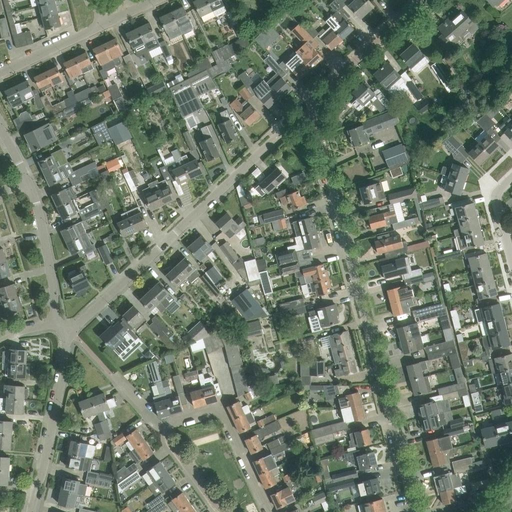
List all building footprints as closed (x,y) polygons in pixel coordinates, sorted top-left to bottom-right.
[(207,0),(197,0),(194,2),(197,7),(200,16),(203,22),(215,16),(212,11),(207,0)] [(215,16),(226,11),(224,5),(221,0),(207,0),(212,11),(215,16)] [(350,0),(347,3),(360,18),(371,8),(364,0),(355,0),(354,2),(352,0),(350,0)] [(39,5),(42,17),(58,13),(55,1),(39,5)] [(174,11),(172,12),(179,27),(190,22),(183,7),(174,11)] [(233,26),(238,23),(232,10),(227,13),(233,26)] [(331,27),(342,39),(354,29),(338,11),(326,21),(331,27)] [(172,12),(160,18),(167,33),(179,27),(172,12)] [(471,35),(480,27),(474,20),(472,22),(463,12),(448,25),(445,22),(443,23),(444,24),(439,28),(438,28),(443,34),(437,39),(447,51),(454,45),(452,42),(466,29),(471,35)] [(42,17),(45,29),(61,25),(58,13),(42,17)] [(10,36),(6,23),(0,25),(0,32),(2,39),(10,36)] [(19,23),(15,25),(10,26),(13,35),(18,34),(22,33),(19,23)] [(149,23),(138,28),(148,50),(149,51),(155,49),(151,40),(157,38),(156,37),(149,23)] [(238,23),(233,26),(239,40),(245,37),(238,23)] [(269,24),(255,39),(265,50),(274,42),(269,36),(275,30),(269,24)] [(297,53),(311,68),(322,58),(314,49),(318,45),(299,24),(291,31),(306,46),(298,54),(297,53)] [(305,30),(313,39),(318,34),(310,25),(305,30)] [(331,27),(326,32),(320,37),(331,50),(342,39),(334,30),(331,27)] [(138,28),(126,34),(137,56),(148,50),(138,28)] [(24,32),(27,45),(33,43),(30,31),(24,32)] [(22,33),(18,34),(22,47),(27,45),(24,32),(22,33)] [(16,48),(22,47),(18,34),(13,35),(16,48)] [(242,44),(231,51),(233,54),(240,51),(245,48),(249,45),(246,38),(240,41),(242,44)] [(116,39),(105,44),(112,59),(114,65),(115,65),(116,65),(117,65),(118,65),(119,65),(119,64),(120,64),(120,63),(121,63),(121,62),(118,56),(123,54),(121,49),(116,39)] [(162,42),(158,43),(159,45),(163,52),(165,58),(171,55),(164,40),(162,42)] [(105,44),(93,49),(98,60),(101,65),(112,59),(105,44)] [(217,64),(228,59),(230,58),(230,57),(233,54),(231,51),(228,44),(211,52),(217,64)] [(403,60),(404,61),(405,61),(411,67),(420,59),(423,62),(427,59),(414,44),(401,56),(403,59),(403,60)] [(94,68),(91,63),(86,53),(75,58),(82,74),(94,68)] [(130,53),(122,57),(133,79),(140,76),(130,53)] [(311,68),(297,53),(286,63),(291,68),(301,78),(311,68)] [(269,55),(263,61),(277,76),(279,75),(282,78),(286,74),(269,55)] [(195,62),(198,67),(200,72),(208,69),(212,67),(208,56),(195,62)] [(75,58),(64,63),(71,79),(82,74),(75,58)] [(228,59),(217,64),(212,67),(208,69),(214,79),(234,68),(228,59)] [(291,68),(286,63),(284,60),(279,64),(287,73),(291,68)] [(436,62),(431,65),(445,87),(451,84),(436,62)] [(381,69),(375,75),(391,93),(404,82),(400,77),(400,76),(388,63),(383,67),(383,66),(381,68),(381,69)] [(57,67),(46,72),(52,86),(63,81),(57,67)] [(200,72),(198,67),(187,73),(189,77),(200,72)] [(188,79),(197,96),(218,86),(207,70),(190,78),(188,79)] [(245,71),(238,75),(245,86),(246,89),(254,84),(250,79),(245,71)] [(41,91),(52,86),(46,72),(35,77),(41,91)] [(103,79),(105,84),(108,90),(110,94),(119,113),(127,109),(121,96),(122,96),(112,74),(103,79)] [(277,76),(267,85),(280,99),(286,94),(284,92),(290,87),(282,78),(279,75),(277,76)] [(175,78),(164,83),(166,88),(177,83),(175,78)] [(204,106),(197,96),(188,79),(185,81),(170,88),(183,117),(204,107),(204,106)] [(262,79),(253,89),(256,93),(259,98),(268,108),(274,102),(275,104),(280,99),(267,85),(262,79)] [(27,81),(16,86),(24,102),(34,97),(34,101),(38,109),(44,107),(40,98),(36,90),(32,92),(27,81)] [(166,88),(164,83),(163,81),(147,89),(151,96),(166,88)] [(411,81),(406,85),(417,100),(422,96),(411,81)] [(351,103),(358,111),(370,100),(373,103),(377,99),(387,111),(395,108),(377,88),(373,92),(363,82),(359,86),(357,85),(358,84),(350,91),(357,99),(351,103)] [(90,99),(108,90),(105,84),(97,88),(96,85),(89,88),(93,96),(89,98),(90,99)] [(13,107),(24,102),(16,86),(5,91),(13,107)] [(245,86),(239,91),(245,100),(246,100),(251,97),(246,89),(245,86)] [(78,103),(89,98),(93,96),(89,88),(86,90),(88,93),(76,98),(78,103)] [(96,101),(110,94),(108,90),(90,99),(89,98),(78,103),(73,105),(67,108),(63,110),(60,111),(55,114),(54,114),(57,121),(97,103),(96,101)] [(146,90),(130,98),(134,106),(136,105),(150,98),(146,90)] [(46,95),(40,98),(44,107),(48,117),(54,114),(55,114),(46,95)] [(475,95),(466,100),(475,116),(484,111),(475,95)] [(229,103),(225,96),(221,98),(224,105),(229,103)] [(236,99),(231,104),(236,109),(241,115),(249,125),(260,115),(251,105),(251,106),(246,100),(245,100),(241,104),(236,99)] [(425,100),(417,106),(422,113),(430,107),(425,100)] [(485,113),(480,118),(491,128),(495,123),(491,119),(501,109),(496,104),(486,114),(485,113)] [(220,113),(224,122),(218,124),(227,144),(239,138),(230,119),(226,110),(220,113)] [(347,131),(353,147),(369,141),(367,135),(400,123),(395,110),(362,123),(363,125),(347,131)] [(19,118),(13,120),(18,131),(30,125),(34,124),(30,116),(20,121),(19,118)] [(480,118),(476,122),(486,132),(491,128),(480,118)] [(511,140),(511,120),(510,118),(500,128),(511,140)] [(38,150),(39,149),(38,147),(44,145),(45,146),(58,139),(54,132),(58,130),(54,121),(26,135),(30,144),(29,144),(33,151),(37,149),(38,150)] [(105,121),(92,127),(95,133),(101,130),(106,142),(113,139),(105,121)] [(125,122),(109,130),(116,146),(133,138),(125,122)] [(212,137),(206,126),(200,128),(206,140),(199,142),(208,161),(220,156),(212,137)] [(188,130),(183,132),(191,150),(197,148),(188,130)] [(488,134),(478,143),(489,155),(499,146),(488,134)] [(446,140),(456,150),(460,146),(451,136),(446,140)] [(453,153),(456,150),(446,140),(443,143),(453,153)] [(468,153),(480,164),(489,155),(478,143),(468,153)] [(402,144),(383,151),(390,170),(413,161),(406,144),(402,146),(402,144)] [(165,165),(171,179),(172,182),(177,180),(179,184),(191,178),(184,164),(181,156),(177,148),(171,151),(173,155),(162,160),(165,165)] [(44,174),(58,167),(63,165),(68,163),(62,151),(39,162),(44,174)] [(186,154),(181,156),(184,164),(191,178),(202,173),(196,159),(190,162),(186,154)] [(454,160),(452,168),(443,166),(441,174),(449,177),(464,182),(467,173),(468,169),(460,166),(461,163),(454,160)] [(77,170),(80,177),(89,173),(88,171),(96,167),(97,167),(95,162),(77,170)] [(125,164),(129,172),(137,190),(142,187),(130,162),(125,164)] [(44,174),(50,186),(69,177),(63,165),(58,167),(44,174)] [(157,179),(152,182),(157,191),(163,205),(175,199),(169,186),(168,186),(166,181),(171,179),(165,165),(160,167),(165,179),(158,182),(157,179)] [(96,167),(88,171),(89,173),(91,178),(100,174),(96,167)] [(268,193),(286,177),(278,168),(260,184),(268,193)] [(132,192),(137,190),(129,172),(124,174),(132,192)] [(304,172),(292,177),(295,184),(307,179),(304,172)] [(89,173),(80,177),(71,181),(74,186),(91,178),(89,173)] [(464,182),(449,177),(447,184),(443,182),(441,188),(460,195),(461,190),(464,182)] [(364,203),(365,203),(385,198),(380,180),(373,182),(373,184),(360,188),(362,196),(360,196),(362,203),(364,203)] [(163,205),(157,191),(152,182),(148,184),(152,193),(145,196),(151,210),(163,205)] [(52,196),(57,207),(74,199),(77,198),(72,186),(66,189),(52,196)] [(416,188),(388,195),(391,205),(417,198),(416,188)] [(292,210),(306,204),(303,196),(300,197),(298,191),(288,194),(286,189),(276,193),(278,199),(280,198),(283,205),(289,203),(292,210)] [(254,202),(250,193),(239,198),(242,206),(254,202)] [(434,193),(421,196),(425,209),(445,204),(443,197),(435,199),(434,193)] [(107,198),(102,200),(109,216),(114,214),(107,198)] [(74,199),(57,207),(63,219),(79,211),(74,199)] [(469,204),(468,199),(451,203),(452,208),(450,209),(452,216),(458,214),(459,221),(477,217),(473,203),(469,204)] [(79,211),(81,216),(103,205),(101,201),(79,211)] [(415,202),(421,222),(425,221),(419,201),(415,202)] [(105,210),(103,205),(81,216),(83,221),(105,210)] [(136,231),(147,226),(138,206),(127,211),(129,217),(136,231)] [(272,222),(284,218),(285,218),(282,209),(263,214),(265,223),(272,222)] [(392,222),(391,219),(397,217),(395,210),(368,217),(371,229),(387,225),(390,224),(392,222)] [(129,217),(127,211),(120,214),(123,220),(117,223),(124,237),(136,231),(129,217)] [(230,238),(245,224),(240,218),(235,222),(227,213),(216,223),(230,238)] [(293,222),(296,237),(316,232),(314,223),(312,224),(310,217),(293,222)] [(459,221),(461,228),(454,230),(455,236),(480,230),(477,217),(459,221)] [(272,222),(274,231),(286,228),(284,218),(272,222)] [(413,218),(393,224),(394,230),(415,225),(413,218)] [(61,231),(66,242),(86,233),(81,222),(61,231)] [(480,230),(455,236),(459,250),(451,252),(453,257),(464,254),(480,250),(479,245),(484,244),(480,230)] [(318,240),(316,232),(293,238),(295,245),(286,247),(287,251),(274,254),(277,267),(279,267),(298,262),(296,252),(305,250),(318,247),(316,240),(318,240)] [(86,233),(66,242),(72,254),(86,248),(83,242),(89,239),(86,233)] [(106,238),(109,243),(118,238),(116,233),(106,238)] [(395,249),(396,256),(409,252),(416,251),(415,246),(407,247),(406,241),(402,242),(400,235),(390,238),(389,233),(377,236),(378,241),(375,242),(378,254),(395,249)] [(427,237),(429,243),(438,241),(436,235),(427,237)] [(211,247),(202,236),(188,248),(198,258),(200,261),(208,254),(206,252),(211,247)] [(249,287),(262,283),(255,259),(244,262),(240,257),(239,257),(227,241),(219,247),(224,253),(232,264),(249,287)] [(98,248),(106,264),(114,260),(106,244),(98,248)] [(469,258),(472,271),(490,267),(486,253),(482,254),(480,250),(464,254),(466,259),(469,258)] [(176,266),(186,277),(191,283),(200,274),(195,269),(196,269),(185,257),(176,266)] [(396,263),(381,267),(384,278),(399,274),(399,275),(403,274),(403,273),(412,271),(408,257),(395,260),(396,263)] [(264,259),(257,261),(260,270),(266,268),(264,259)] [(0,277),(11,275),(7,262),(0,263),(0,277)] [(298,262),(279,267),(281,275),(295,272),(300,270),(298,262)] [(203,267),(216,282),(219,279),(207,264),(203,267)] [(306,284),(313,282),(328,278),(328,276),(329,276),(330,275),(329,272),(328,271),(327,271),(326,269),(324,270),(323,264),(302,269),(306,284)] [(77,292),(89,286),(83,271),(87,269),(85,265),(75,269),(77,273),(70,277),(73,283),(72,284),(73,286),(74,285),(77,292)] [(176,266),(166,275),(177,286),(182,281),(183,282),(186,280),(185,278),(186,277),(176,266)] [(472,271),(476,284),(493,280),(490,267),(472,271)] [(420,269),(412,271),(403,273),(403,274),(405,278),(404,279),(404,280),(422,275),(420,269)] [(267,270),(259,273),(261,280),(269,278),(267,270)] [(221,293),(214,284),(205,273),(200,277),(215,298),(221,293)] [(424,281),(422,275),(404,280),(405,285),(387,290),(391,303),(413,297),(410,284),(424,281)] [(317,297),(330,293),(329,287),(331,286),(328,278),(313,282),(306,284),(309,294),(316,292),(317,297)] [(476,298),(477,304),(493,300),(492,295),(497,294),(493,280),(476,284),(479,298),(476,298)] [(174,299),(159,282),(149,291),(160,302),(166,308),(170,304),(174,299)] [(449,283),(443,285),(445,293),(451,291),(449,283)] [(0,302),(17,297),(13,284),(0,288),(0,302)] [(247,289),(232,301),(247,319),(262,308),(247,289)] [(149,291),(140,300),(150,311),(156,306),(162,312),(166,308),(160,302),(149,291)] [(273,293),(266,295),(268,303),(275,301),(273,293)] [(183,294),(179,297),(191,310),(195,306),(183,294)] [(19,296),(17,297),(2,302),(0,302),(0,308),(2,311),(4,318),(4,319),(14,316),(13,313),(21,310),(20,304),(21,304),(19,296)] [(394,316),(407,313),(410,312),(408,306),(414,305),(412,298),(413,297),(391,303),(394,316)] [(280,304),(281,312),(305,306),(303,298),(280,304)] [(479,323),(486,321),(503,317),(499,303),(495,305),(493,300),(477,304),(479,309),(476,310),(479,323)] [(413,311),(414,317),(446,309),(444,303),(413,311)] [(316,310),(308,312),(310,317),(311,321),(313,331),(322,329),(322,326),(331,324),(331,325),(333,324),(333,323),(337,322),(335,313),(337,312),(335,304),(316,309),(316,310)] [(144,317),(133,306),(123,315),(124,317),(121,319),(130,329),(133,327),(137,330),(146,321),(143,318),(144,317)] [(305,306),(281,312),(282,312),(289,310),(291,316),(306,312),(305,306)] [(451,329),(446,309),(414,317),(416,323),(444,316),(444,319),(442,323),(444,331),(451,329)] [(457,309),(451,310),(454,329),(461,327),(457,309)] [(153,321),(169,339),(174,335),(155,315),(151,319),(153,321)] [(506,330),(503,317),(486,321),(489,335),(506,330)] [(260,320),(240,325),(244,339),(264,334),(260,320)] [(148,326),(166,344),(165,345),(172,353),(179,349),(169,339),(153,321),(148,326)] [(196,340),(212,333),(201,321),(189,332),(196,340)] [(135,340),(118,322),(113,327),(112,326),(101,336),(106,341),(105,342),(107,344),(107,343),(119,356),(135,340)] [(401,341),(413,338),(421,336),(419,326),(415,327),(414,323),(397,328),(401,341)] [(233,325),(219,331),(226,346),(225,346),(228,355),(239,352),(233,325)] [(486,350),(487,355),(506,350),(505,345),(510,344),(506,330),(489,335),(483,336),(483,344),(486,350)] [(220,348),(225,346),(226,346),(219,331),(214,334),(220,348)] [(335,364),(338,364),(354,360),(347,331),(339,333),(334,334),(328,336),(331,347),(335,364)] [(214,334),(208,336),(215,351),(220,348),(214,334)] [(207,354),(215,351),(208,336),(203,339),(207,354)] [(401,341),(404,354),(424,348),(424,347),(421,336),(413,338),(401,341)] [(427,354),(456,347),(454,340),(424,347),(424,348),(427,354)] [(461,367),(456,347),(427,354),(429,360),(449,355),(453,369),(454,369),(461,367)] [(9,357),(9,363),(26,364),(27,351),(10,349),(5,351),(5,356),(9,357)] [(146,353),(146,357),(151,363),(155,361),(158,359),(149,350),(146,353)] [(511,353),(508,355),(506,350),(487,355),(481,356),(483,362),(489,361),(492,374),(499,372),(511,368),(511,353)] [(228,355),(230,366),(242,363),(239,352),(228,355)] [(301,376),(311,375),(324,375),(324,360),(300,361),(301,376)] [(357,372),(354,360),(338,364),(340,369),(334,370),(336,377),(357,372)] [(407,365),(411,380),(423,378),(421,370),(426,369),(423,361),(407,365)] [(25,377),(26,364),(9,363),(8,370),(6,370),(5,376),(25,377)] [(230,366),(232,372),(244,369),(242,363),(230,366)] [(466,389),(461,367),(454,369),(458,384),(437,389),(439,395),(442,395),(458,391),(466,389)] [(511,368),(499,372),(502,385),(511,382),(511,368)] [(232,372),(233,378),(245,376),(244,369),(232,372)] [(186,382),(199,378),(196,370),(184,374),(186,382)] [(156,390),(163,388),(159,374),(152,376),(156,390)] [(178,394),(183,392),(178,375),(173,377),(178,394)] [(311,385),(311,375),(301,376),(301,385),(311,385)] [(233,378),(235,384),(246,382),(245,376),(233,378)] [(415,395),(431,391),(428,376),(423,378),(411,380),(415,395)] [(235,384),(236,391),(248,388),(248,386),(246,382),(235,384)] [(511,382),(502,385),(504,393),(501,394),(499,396),(500,399),(502,399),(504,405),(511,402),(511,382)] [(475,384),(469,385),(471,393),(477,392),(475,384)] [(7,392),(7,399),(24,400),(24,398),(27,398),(27,389),(24,389),(25,387),(5,385),(4,392),(7,392)] [(214,385),(202,389),(206,404),(218,400),(214,385)] [(343,409),(349,408),(361,405),(358,392),(351,394),(349,385),(323,385),(327,401),(338,398),(341,410),(343,409)] [(171,414),(172,414),(183,411),(179,396),(173,398),(169,386),(163,388),(166,399),(171,414)] [(249,392),(244,394),(247,401),(256,396),(251,386),(248,386),(248,388),(249,392)] [(244,394),(249,392),(248,388),(236,391),(238,397),(244,394)] [(194,407),(206,404),(202,389),(190,392),(194,407)] [(417,405),(421,419),(436,415),(443,413),(450,411),(447,400),(459,397),(458,391),(442,395),(443,400),(433,402),(417,405)] [(104,393),(92,398),(95,408),(97,413),(109,408),(104,393)] [(0,411),(23,413),(24,400),(7,399),(0,398),(0,411)] [(95,408),(92,398),(79,402),(85,417),(97,413),(95,408)] [(155,403),(155,404),(159,418),(171,414),(166,399),(155,403)] [(233,420),(245,414),(250,412),(247,405),(241,407),(239,402),(227,407),(233,420)] [(365,418),(361,405),(349,408),(343,409),(347,423),(365,418)] [(250,412),(245,414),(233,420),(239,433),(251,427),(249,425),(255,422),(250,412)] [(443,413),(436,415),(421,419),(424,431),(439,427),(439,426),(446,424),(443,413)] [(252,432),(276,421),(273,414),(262,419),(257,421),(260,428),(252,432)] [(464,425),(463,418),(452,421),(450,421),(450,423),(452,428),(462,426),(464,425)] [(0,434),(12,435),(13,422),(0,420),(0,434)] [(95,424),(96,430),(108,426),(106,420),(95,424)] [(254,436),(245,440),(251,453),(262,448),(258,439),(280,429),(276,421),(252,432),(254,436)] [(348,429),(347,423),(331,426),(331,428),(322,431),(323,436),(333,433),(348,429)] [(511,435),(509,423),(495,426),(500,443),(511,440),(511,435)] [(474,425),(470,426),(474,442),(478,441),(474,425)] [(96,430),(98,435),(110,431),(108,426),(96,430)] [(463,431),(462,426),(452,428),(443,430),(445,436),(449,435),(463,431)] [(500,443),(495,426),(482,430),(481,426),(475,428),(480,444),(485,443),(486,447),(500,443)] [(128,453),(129,453),(145,441),(137,429),(127,436),(130,441),(126,444),(131,451),(128,453)] [(371,443),(367,429),(355,432),(349,434),(351,441),(349,441),(350,448),(358,446),(371,443)] [(112,437),(110,431),(98,435),(100,441),(112,437)] [(122,433),(113,440),(118,447),(127,440),(122,433)] [(333,433),(323,436),(314,438),(316,446),(335,440),(333,433)] [(0,447),(11,448),(12,435),(0,434),(0,447)] [(427,441),(430,454),(453,448),(449,435),(445,436),(440,438),(439,438),(427,441)] [(270,450),(281,445),(278,439),(267,444),(270,450)] [(88,444),(72,441),(69,454),(85,457),(88,444)] [(153,452),(145,441),(129,453),(136,464),(143,459),(153,452)] [(453,448),(430,454),(434,467),(450,462),(449,458),(453,457),(452,454),(457,452),(456,447),(453,448)] [(362,453),(356,454),(358,461),(360,470),(366,468),(377,465),(373,452),(362,455),(362,453)] [(88,471),(86,477),(107,482),(108,476),(100,475),(100,474),(90,472),(93,459),(85,457),(69,454),(66,466),(88,471)] [(271,454),(255,461),(253,462),(259,475),(270,470),(277,467),(271,454)] [(0,470),(9,471),(10,458),(0,456),(0,470)] [(452,462),(454,468),(473,463),(471,457),(452,462)] [(147,471),(154,482),(168,472),(160,462),(147,471)] [(117,484),(118,483),(138,469),(139,469),(135,463),(127,468),(126,466),(116,474),(117,484)] [(474,469),(473,463),(454,468),(455,474),(474,469)] [(259,475),(265,488),(280,481),(278,476),(281,474),(277,467),(270,470),(259,475)] [(142,475),(138,469),(118,483),(122,489),(142,475)] [(326,485),(353,478),(358,477),(356,469),(331,476),(332,477),(324,479),(326,485)] [(0,483),(8,484),(9,471),(0,470),(0,483)] [(168,472),(154,482),(147,487),(155,497),(161,492),(162,492),(175,483),(168,472)] [(282,477),(285,483),(278,487),(287,483),(289,482),(291,481),(288,474),(282,477)] [(437,478),(440,491),(452,488),(457,487),(453,474),(437,478)] [(111,483),(107,482),(86,477),(85,483),(110,488),(111,483)] [(61,491),(85,496),(87,485),(79,483),(79,481),(64,478),(61,491)] [(355,486),(353,478),(326,485),(328,493),(355,486)] [(380,491),(377,478),(363,482),(364,482),(358,484),(361,496),(380,491)] [(472,490),(490,486),(489,479),(470,484),(472,490)] [(289,482),(287,483),(278,487),(280,491),(271,495),(277,508),(295,500),(289,487),(291,486),(289,482)] [(452,488),(440,491),(443,504),(456,501),(452,488)] [(85,496),(61,491),(58,504),(78,508),(79,503),(83,504),(85,496)] [(179,511),(191,504),(182,493),(167,504),(172,511),(179,511)] [(324,493),(312,498),(313,500),(316,505),(321,503),(327,500),(324,493)] [(148,511),(163,501),(165,499),(161,494),(145,506),(148,511)] [(385,511),(382,499),(358,505),(359,511),(385,511)] [(159,511),(167,507),(163,501),(148,511),(146,511),(159,511)]
